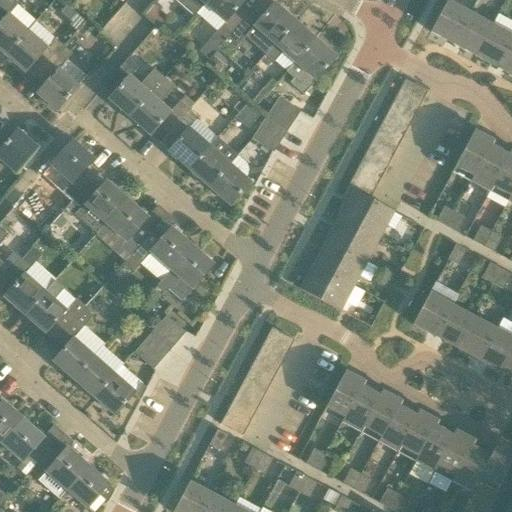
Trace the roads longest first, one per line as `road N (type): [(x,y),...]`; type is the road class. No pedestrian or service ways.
road 1 (residential): [(511,435),(241,294)]
road 2 (unclassified): [(255,267),(379,51)]
road 3 (residential): [(255,267),(89,130)]
road 4 (unclassified): [(148,471),(241,294)]
road 5 (residential): [(148,471),(113,452),(0,343)]
road 6 (residential): [(388,200),(445,89)]
